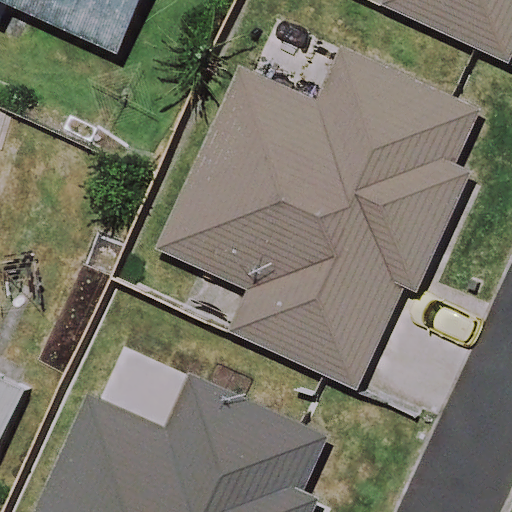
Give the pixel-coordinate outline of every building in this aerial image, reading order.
[(147,0),(6,0),(124,53),(147,0)] [(511,56),(511,0),(400,0),(398,7),(511,56)] [(477,148),(494,112),(351,45),(323,105),(249,71),(167,248),(266,294),(247,333),(365,388),(407,297),(422,304),(491,154),(477,148)] [(0,149),(13,108),(0,104),(0,149)] [(0,463),(33,393),(0,377),(0,463)] [(332,511),(338,499),(309,487),(330,440),(204,384),(179,439),(96,402),(46,511),(332,511)]
